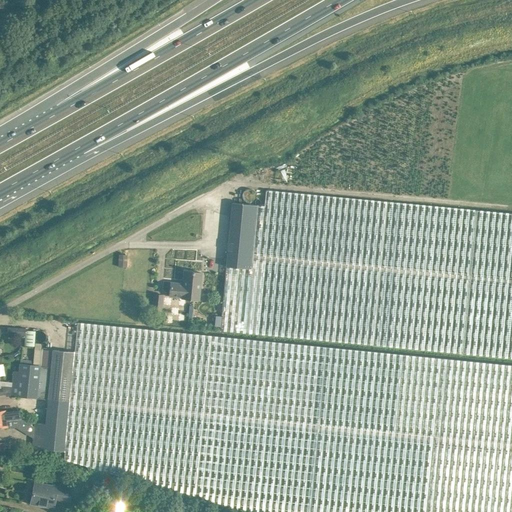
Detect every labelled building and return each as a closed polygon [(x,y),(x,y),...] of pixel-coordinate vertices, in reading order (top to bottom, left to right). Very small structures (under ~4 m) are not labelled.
[(257,205),(232,203),(226,266),(220,330),(462,353),(476,210),(266,190),(264,205),(257,205)] [(511,357),(511,212),(477,210),(464,353),(511,357)] [(171,283),(169,296),(182,297),(182,298),(199,300),(201,273),(184,271),(183,284),(171,283)] [(162,295),(154,294),(153,310),(161,311),(162,295)] [(511,511),(511,364),(78,322),(75,352),(52,349),(41,349),(39,365),(20,363),(19,371),(13,371),(11,395),(17,395),(17,396),(48,399),(45,424),(35,422),(32,452),(44,453),(44,449),(65,451),(64,459),(245,511),(246,511),(511,511)] [(29,336),(29,345),(33,345),(33,339),(34,339),(34,335),(35,328),(7,327),(7,337),(16,338),(16,335),(29,336)] [(0,427),(8,427),(7,421),(21,419),(19,410),(6,412),(5,410),(0,410),(0,427)] [(60,485),(59,488),(35,483),(31,503),(53,508),(54,503),(68,505),(71,488),(60,485)]
